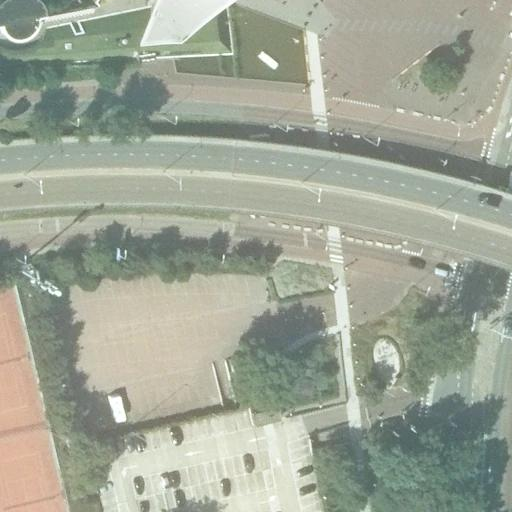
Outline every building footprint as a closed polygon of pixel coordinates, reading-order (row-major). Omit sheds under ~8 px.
[(0,0),(0,29),(0,31),(3,34),(7,38),(12,39),(17,40),(22,39),(27,36),(31,32),(33,29),(34,25),(35,22),(34,18),(43,16),(42,13),(41,9),(40,7),(39,4),(36,1),(35,0),(0,0)] [(234,56),(233,48),(227,2),(226,0),(154,0),(152,7),(77,22),(79,32),(73,33),(71,24),(48,28),(54,66),(136,62),(136,64),(154,62),(154,61),(174,59),(234,56)] [(267,216),(262,174),(262,172),(269,172),(265,135),(249,137),(249,141),(236,141),(233,179),(231,208),(249,210),(250,217),(267,216)] [(313,367),(293,365),(292,373),(313,375),(313,367)] [(292,373),(281,372),(279,392),(311,395),(313,375),(292,373)] [(81,444),(95,511),(322,511),(323,511),(310,453),(307,442),(306,436),(304,427),(302,416),(301,415),(296,416),(277,419),(274,407),(248,413),(247,408),(236,410),(81,444)]
